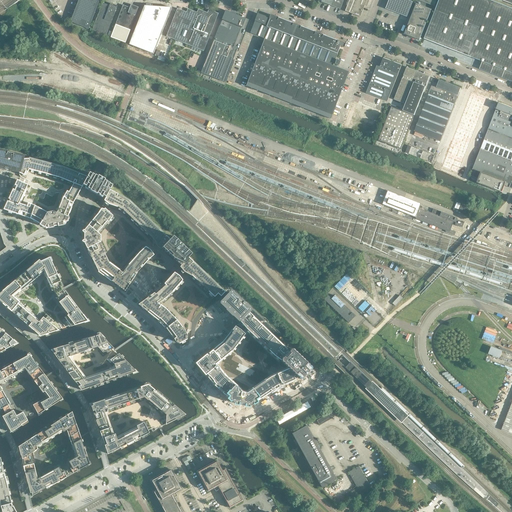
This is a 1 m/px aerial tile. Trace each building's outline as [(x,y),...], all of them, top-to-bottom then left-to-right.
[(78,0),(71,20),(70,22),(89,29),(99,2),(94,0),(78,0)] [(334,6),(340,8),(343,0),(321,0),(322,1),(328,4),(334,6)] [(366,0),(349,0),(345,11),(346,12),(352,14),(354,15),(360,17),(364,7),(366,0)] [(387,4),(385,9),(395,12),(397,13),(400,14),(404,16),(407,17),(409,12),(411,7),(413,2),(409,1),(407,0),(388,0),(388,1),(387,4)] [(429,27),(424,39),(483,62),(511,73),(511,8),(489,0),(439,0),(436,10),(430,24),(429,24),(428,26),(429,27)] [(106,36),(111,22),(104,19),(109,6),(103,3),(92,30),(106,36)] [(110,3),(109,6),(104,19),(111,22),(117,6),(110,3)] [(418,40),(419,40),(420,38),(431,9),(417,4),(411,19),(405,35),(408,36),(411,37),(418,40)] [(131,5),(130,8),(128,13),(135,15),(138,8),(131,5)] [(130,30),(135,15),(128,13),(130,8),(123,6),(122,8),(116,24),(130,30)] [(129,44),(153,54),(171,8),(144,6),(144,7),(143,9),(129,44)] [(177,9),(166,36),(174,39),(174,40),(175,40),(180,42),(185,44),(191,46),(201,50),(203,51),(209,37),(217,17),(218,13),(209,10),(207,13),(203,11),(198,9),(197,12),(188,9),(186,12),(177,9)] [(222,19),(221,20),(241,27),(242,28),(245,18),(244,18),(225,10),(222,19)] [(258,14),(255,21),(267,26),(269,19),(258,14)] [(271,15),(269,19),(267,26),(279,30),(283,20),(279,19),(279,20),(278,19),(278,18),(271,15)] [(233,47),(241,27),(221,20),(214,40),(233,47)] [(283,20),(279,30),(290,35),(294,25),(292,24),(283,20)] [(250,33),(264,39),(333,65),(334,61),(335,59),(337,53),(325,48),(314,44),(302,39),(290,35),(279,30),(267,26),(255,21),(250,33)] [(130,30),(116,24),(111,37),(125,43),(130,30)] [(290,35),(302,39),(306,29),(300,27),(294,25),(290,35)] [(302,39),(314,44),(318,34),(315,33),(306,29),(302,39)] [(314,44),(325,48),(329,38),(323,36),(318,34),(314,44)] [(325,48),(337,53),(340,46),(344,47),(345,44),(337,41),(329,38),(325,48)] [(337,67),(333,65),(264,39),(255,63),(339,96),(340,95),(341,91),(342,88),(343,86),(344,84),(345,81),(346,79),(347,77),(348,74),(349,72),(337,67)] [(237,49),(233,47),(214,40),(206,58),(200,73),(212,78),(217,80),(216,82),(217,82),(222,84),(223,82),(224,82),(237,49)] [(366,93),(387,102),(402,66),(383,58),(380,67),(378,66),(377,65),(366,93)] [(493,66),(482,62),(479,69),(511,81),(511,73),(500,69),(493,66)] [(253,67),(251,72),(336,104),(338,100),(339,96),(255,63),(253,67)] [(407,67),(394,100),(403,104),(416,71),(407,67)] [(403,104),(401,110),(414,116),(417,109),(430,76),(416,71),(403,104)] [(336,105),(336,104),(251,72),(246,86),(330,119),(336,105)] [(441,80),(439,85),(447,88),(449,83),(441,80)] [(449,83),(447,88),(455,91),(457,86),(449,83)] [(439,85),(437,90),(445,93),(447,88),(439,85)] [(447,88),(445,93),(453,96),(455,91),(447,88)] [(437,90),(435,95),(443,98),(445,93),(437,90)] [(471,92),(469,97),(478,101),(480,96),(477,94),(471,92)] [(445,93),(443,98),(451,101),(453,96),(445,93)] [(435,95),(433,100),(441,103),(443,98),(435,95)] [(480,96),(478,101),(485,104),(487,98),(482,96),(480,96)] [(469,97),(467,102),(476,106),(478,101),(469,97)] [(443,98),(441,103),(449,106),(451,101),(443,98)] [(433,100),(431,105),(439,108),(441,103),(433,100)] [(467,102),(465,107),(474,111),(476,106),(467,102)] [(441,103),(439,108),(447,111),(449,106),(441,103)] [(511,108),(498,103),(496,109),(511,115),(511,108)] [(431,105),(429,110),(437,113),(439,108),(431,105)] [(391,107),(378,141),(401,150),(414,116),(401,110),(391,107)] [(465,107),(463,112),(472,116),(474,111),(465,107)] [(439,108),(437,113),(445,116),(447,111),(439,108)] [(496,111),(488,129),(511,138),(511,115),(496,109),(496,111)] [(429,110),(427,115),(435,118),(437,113),(429,110)] [(463,112),(461,117),(470,121),(472,116),(463,112)] [(437,113),(435,118),(443,121),(445,116),(437,113)] [(427,115),(426,120),(434,123),(435,118),(427,115)] [(461,117),(460,122),(469,126),(470,121),(461,117)] [(435,118),(434,123),(442,126),(443,121),(435,118)] [(426,120),(424,125),(432,128),(434,123),(426,120)] [(460,122),(458,127),(467,131),(469,126),(460,122)] [(434,123),(432,128),(440,131),(442,126),(434,123)] [(424,125),(422,130),(430,133),(432,128),(424,125)] [(458,127),(456,132),(465,135),(467,131),(458,127)] [(432,128),(430,133),(438,136),(440,131),(432,128)] [(482,146),(473,169),(480,172),(503,181),(511,185),(511,181),(511,138),(488,129),(482,146)] [(422,130),(420,135),(428,138),(430,133),(422,130)] [(456,132),(454,137),(463,140),(465,135),(456,132)] [(430,133),(428,138),(436,141),(438,136),(430,133)] [(420,135),(418,140),(426,143),(428,138),(420,135)] [(454,137),(452,142),(461,145),(463,140),(454,137)] [(428,138),(426,143),(434,146),(436,141),(428,138)] [(418,140),(416,144),(424,148),(426,143),(418,140)] [(452,142),(450,147),(459,150),(461,145),(452,142)] [(426,143),(424,148),(432,151),(434,146),(426,143)] [(416,144),(414,149),(422,153),(424,148),(416,144)] [(450,147),(448,152),(457,155),(459,150),(450,147)] [(424,148),(422,153),(430,156),(432,151),(424,148)] [(414,149),(412,155),(420,158),(422,153),(414,149)] [(14,154),(8,153),(7,155),(6,155),(6,154),(0,152),(0,167),(0,168),(1,167),(4,168),(5,168),(7,168),(9,169),(9,170),(13,170),(13,171),(16,172),(20,172),(23,159),(15,156),(14,157),(13,157),(14,154)] [(448,152),(446,157),(455,160),(457,155),(448,152)] [(422,153),(420,158),(428,161),(430,156),(422,153)] [(446,157),(444,162),(453,165),(455,160),(446,157)] [(20,175),(20,177),(24,179),(26,173),(35,174),(65,182),(69,183),(65,189),(77,196),(79,193),(80,191),(80,190),(82,187),(88,177),(62,167),(31,159),(23,159),(20,172),(19,174),(20,175)] [(444,162),(442,167),(451,170),(453,165),(444,162)] [(453,165),(451,170),(458,173),(460,168),(453,165)] [(477,180),(480,172),(473,169),(471,173),(470,177),(477,180)] [(501,185),(503,181),(480,172),(477,180),(477,182),(500,191),(502,192),(504,187),(501,185)] [(19,181),(26,184),(28,187),(22,202),(35,206),(49,214),(55,212),(58,203),(65,189),(69,183),(65,182),(35,174),(26,173),(24,179),(20,177),(19,179),(19,181)] [(82,187),(86,188),(93,175),(91,173),(90,173),(88,177),(82,187)] [(90,191),(98,178),(96,177),(93,175),(86,188),(89,190),(90,191)] [(99,176),(98,178),(90,191),(91,191),(92,190),(97,193),(96,195),(97,195),(105,199),(110,190),(112,186),(110,184),(107,182),(105,181),(105,180),(99,176)] [(18,180),(17,180),(17,181),(15,185),(14,185),(12,189),(13,189),(12,192),(11,194),(9,198),(9,197),(8,198),(7,201),(8,201),(7,204),(4,210),(5,210),(9,211),(8,212),(12,213),(13,214),(13,213),(14,213),(16,214),(18,214),(30,219),(31,219),(32,220),(38,223),(41,225),(47,228),(53,226),(54,226),(65,224),(67,218),(68,218),(68,215),(69,214),(70,215),(73,207),(72,206),(72,205),(73,203),(74,201),(75,200),(76,201),(78,197),(77,197),(77,196),(65,189),(58,203),(55,212),(49,214),(35,206),(22,202),(28,187),(26,184),(19,181),(18,180)] [(150,249),(147,248),(148,247),(149,245),(157,251),(158,252),(159,251),(160,250),(162,247),(170,240),(129,201),(110,190),(105,199),(104,201),(104,202),(104,203),(103,204),(103,206),(104,207),(108,208),(111,210),(113,212),(112,213),(111,214),(103,208),(102,209),(100,211),(100,212),(101,212),(100,214),(98,213),(98,214),(96,216),(96,217),(95,218),(96,219),(93,223),(91,222),(91,223),(90,224),(87,227),(84,231),(86,232),(86,233),(84,233),(84,237),(84,238),(84,239),(84,243),(86,246),(88,249),(88,251),(89,252),(90,251),(91,253),(92,255),(91,256),(91,257),(92,258),(94,263),(95,264),(96,265),(97,265),(98,267),(97,268),(98,271),(102,274),(105,276),(105,275),(109,278),(109,279),(110,280),(112,282),(115,284),(116,283),(119,285),(119,286),(119,287),(120,288),(122,289),(125,291),(127,289),(129,284),(128,283),(130,281),(131,282),(134,277),(137,272),(139,270),(140,269),(141,268),(140,267),(142,265),(143,266),(145,263),(146,262),(148,260),(147,258),(149,257),(150,258),(152,256),(154,255),(153,255),(150,249)] [(416,215),(417,214),(417,213),(419,208),(420,204),(387,191),(383,200),(382,205),(415,218),(416,215)] [(462,204),(460,209),(468,212),(470,207),(462,204)] [(417,213),(417,214),(416,215),(415,218),(415,219),(445,231),(445,232),(454,235),(455,232),(450,230),(450,229),(451,229),(451,227),(453,222),(455,223),(455,225),(462,228),(464,223),(457,220),(457,219),(457,218),(456,218),(455,218),(454,218),(454,220),(452,220),(453,217),(441,212),(430,208),(428,212),(419,208),(417,213)] [(192,254),(173,236),(170,240),(162,247),(170,255),(173,256),(174,257),(175,257),(176,261),(179,264),(181,266),(189,258),(192,254)] [(58,330),(57,329),(61,328),(62,328),(63,327),(65,327),(66,327),(71,325),(71,326),(88,321),(65,290),(63,287),(49,257),(41,262),(39,260),(0,292),(0,301),(25,323),(32,315),(35,317),(37,319),(38,320),(32,328),(32,329),(33,329),(40,335),(40,336),(58,330)] [(180,266),(180,267),(179,268),(178,270),(177,270),(177,271),(178,271),(183,274),(184,276),(183,278),(182,280),(179,276),(176,274),(174,273),(172,276),(171,275),(169,277),(170,278),(167,281),(164,284),(162,286),(161,285),(156,290),(156,291),(155,292),(154,293),(152,294),(151,295),(150,295),(149,295),(147,297),(148,297),(143,301),(138,304),(142,307),(145,310),(146,311),(149,313),(150,313),(152,316),(153,316),(155,318),(158,320),(160,322),(161,323),(161,324),(163,325),(164,326),(166,328),(166,329),(169,332),(169,333),(170,334),(172,337),(174,339),(175,341),(179,343),(181,343),(182,343),(182,344),(185,342),(185,341),(186,339),(187,338),(187,335),(187,331),(187,329),(189,330),(191,330),(190,335),(190,337),(191,337),(194,335),(195,334),(195,332),(195,331),(195,330),(196,328),(196,327),(196,326),(197,325),(197,324),(197,323),(198,322),(198,321),(199,320),(199,319),(200,318),(201,316),(201,315),(202,314),(203,313),(204,312),(204,311),(205,311),(205,310),(206,309),(207,309),(208,308),(208,307),(209,307),(210,306),(210,305),(211,305),(212,304),(214,303),(215,302),(216,302),(216,301),(218,301),(219,300),(221,299),(220,296),(223,294),(225,292),(189,258),(181,266),(180,266)] [(335,286),(339,290),(351,278),(346,274),(335,286)] [(230,292),(221,302),(226,306),(225,306),(227,308),(228,310),(231,313),(232,313),(235,316),(235,315),(240,320),(248,311),(249,311),(246,308),(247,308),(243,304),(242,305),(242,304),(243,302),(238,298),(237,299),(236,298),(237,298),(233,294),(232,295),(230,292)] [(324,300),(349,323),(356,316),(352,312),(349,316),(348,314),(351,311),(334,296),(331,299),(328,295),(324,300)] [(392,302),(395,305),(403,298),(400,295),(392,302)] [(206,355),(203,357),(202,358),(201,359),(200,359),(196,363),(198,366),(199,365),(201,367),(200,368),(203,372),(205,375),(207,374),(209,376),(208,377),(210,380),(214,385),(225,394),(225,395),(226,396),(227,395),(229,397),(228,398),(234,403),(235,403),(248,406),(249,406),(259,400),(277,388),(282,385),(295,379),(297,377),(298,377),(300,379),(303,376),(305,375),(306,374),(306,373),(307,373),(308,373),(308,372),(308,371),(309,371),(308,371),(311,368),(309,365),(308,365),(306,363),(304,361),(304,360),(304,361),(301,358),(299,356),(296,354),(297,353),(296,353),(294,351),(291,349),(289,351),(248,311),(240,320),(239,320),(239,321),(240,321),(241,322),(242,322),(237,325),(235,326),(232,330),(233,331),(232,332),(230,331),(230,332),(229,333),(227,336),(222,342),(220,344),(221,345),(217,349),(216,347),(215,348),(209,353),(209,354),(207,355),(206,354),(206,355)] [(31,328),(32,328),(38,320),(37,319),(35,317),(34,317),(32,315),(25,323),(28,325),(30,327),(31,328)] [(0,352),(1,352),(14,345),(17,343),(6,333),(0,327),(0,352)] [(54,353),(62,364),(64,363),(67,362),(72,361),(73,362),(74,364),(75,365),(70,367),(65,369),(81,390),(82,390),(136,371),(123,358),(124,357),(122,355),(121,356),(119,354),(118,354),(113,349),(114,349),(101,334),(50,350),(51,350),(54,353)] [(5,420),(11,432),(28,421),(27,418),(28,418),(30,417),(34,415),(35,417),(63,399),(46,377),(40,369),(30,354),(0,370),(0,398),(5,396),(5,397),(6,397),(7,400),(8,402),(0,406),(0,407),(7,419),(5,420)] [(64,363),(62,364),(64,367),(65,369),(70,367),(75,365),(79,364),(76,361),(76,360),(75,359),(72,361),(67,362),(64,363)] [(365,389),(369,392),(401,423),(408,416),(372,381),(371,382),(350,362),(348,365),(346,366),(345,367),(366,387),(365,389)] [(99,428),(100,431),(111,426),(107,414),(108,412),(107,410),(108,409),(109,412),(143,401),(145,398),(147,400),(160,411),(161,410),(167,415),(167,418),(167,424),(185,414),(174,405),(173,406),(148,384),(91,404),(98,426),(99,428)] [(0,406),(8,402),(12,400),(9,395),(8,395),(8,394),(0,398),(0,406)] [(511,403),(501,430),(511,433),(511,403)] [(23,464),(24,466),(34,463),(35,465),(35,467),(36,470),(26,473),(31,495),(31,496),(67,476),(66,475),(68,474),(69,474),(70,473),(71,473),(73,472),(73,473),(90,464),(83,444),(81,437),(72,412),(19,446),(19,447),(21,456),(22,460),(23,464)] [(316,420),(319,425),(334,417),(331,412),(316,420)] [(115,434),(114,434),(103,438),(103,440),(108,453),(108,454),(149,433),(148,430),(144,422),(136,427),(136,429),(117,439),(116,437),(115,434)] [(292,433),(321,487),(321,488),(336,480),(336,479),(307,425),(292,433)] [(112,430),(111,426),(100,431),(101,434),(102,437),(103,438),(114,434),(113,433),(112,430)] [(184,462),(185,465),(188,463),(188,462),(192,460),(189,455),(186,457),(182,459),(182,460),(183,462),(184,462)] [(0,511),(16,511),(13,505),(13,506),(12,502),(13,502),(12,499),(11,500),(10,495),(12,494),(10,488),(8,488),(8,487),(10,486),(8,481),(7,481),(6,480),(8,479),(6,473),(5,474),(4,469),(2,465),(4,464),(3,462),(2,462),(1,457),(0,457),(0,511)] [(219,489),(220,491),(229,508),(243,501),(225,469),(222,471),(217,461),(197,472),(208,491),(215,488),(215,489),(217,490),(219,489)] [(26,473),(36,470),(38,470),(37,464),(36,464),(35,464),(35,463),(34,463),(24,466),(24,467),(25,470),(26,473)] [(350,492),(353,498),(371,488),(359,466),(348,472),(349,472),(357,488),(350,492)] [(171,470),(151,481),(157,490),(153,492),(164,511),(181,511),(174,497),(175,497),(176,494),(175,493),(182,489),(171,470)]
